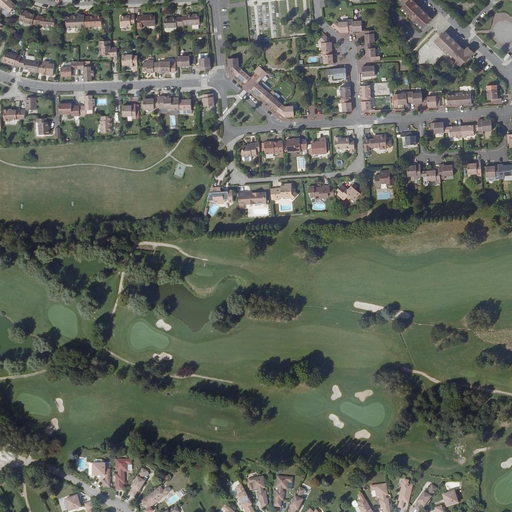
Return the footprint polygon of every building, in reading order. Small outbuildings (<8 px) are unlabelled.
[(9,0),(0,0),(0,5),(9,13),(16,6),(13,2),(11,4),(8,2),(9,0)] [(407,0),(401,0),(405,4),(400,9),(409,18),(420,7),(413,0),(409,0),(409,1),(407,0)] [(433,19),(420,7),(409,18),(422,30),(428,23),(433,19)] [(27,11),(22,10),(19,20),(25,22),(24,23),(32,25),(33,24),(36,25),(36,24),(39,16),(35,15),(35,14),(30,13),(26,12),(27,11)] [(187,15),(183,15),(183,17),(184,25),(200,25),(200,24),(200,16),(200,14),(187,15)] [(72,17),(66,17),(67,28),(79,28),(85,28),(84,18),(84,16),(84,15),(78,15),(78,17),(72,17)] [(89,18),(84,18),(85,28),(90,28),(90,27),(102,26),(102,15),(97,15),(97,16),(89,16),(89,18)] [(126,16),(121,16),(121,26),(131,26),(131,23),(135,23),(135,21),(134,17),(134,15),(131,15),(131,16),(126,16)] [(141,17),(138,17),(138,21),(138,27),(155,26),(155,15),(149,15),(149,16),(141,17)] [(42,17),(39,16),(36,24),(40,25),(45,25),(44,27),(50,27),(50,26),(55,27),(56,17),(50,17),(50,18),(42,17)] [(171,18),(164,19),(165,28),(176,27),(177,27),(177,26),(184,26),(183,17),(171,18)] [(337,20),(331,26),(334,29),(336,29),(340,28),(340,33),(345,32),(349,32),(348,22),(339,22),(337,20)] [(353,20),(348,20),(348,22),(349,32),(362,31),(362,21),(353,21),(353,20)] [(374,30),(365,31),(365,38),(366,43),(370,43),(375,43),(375,34),(374,34),(374,30)] [(441,35),(434,42),(443,50),(454,39),(445,31),(441,35)] [(324,34),(319,41),(321,43),(322,52),(331,51),(332,51),(332,46),(332,42),(327,43),(327,37),(324,34)] [(463,48),(454,39),(443,50),(460,67),(470,57),(474,53),(468,47),(465,50),(463,48)] [(110,41),(99,41),(99,46),(101,46),(102,55),(107,55),(107,57),(116,57),(117,56),(117,48),(111,48),(110,41)] [(371,48),(366,49),(366,54),(367,58),(371,57),(371,61),(380,60),(380,56),(376,57),(376,48),(375,48),(371,48)] [(21,56),(6,51),(3,62),(7,63),(11,64),(11,65),(14,66),(14,65),(18,67),(21,58),(21,56)] [(322,52),(321,52),(321,55),(323,55),(324,64),(333,63),(333,58),(333,54),(331,55),(331,51),(322,52)] [(133,55),(122,55),(123,65),(128,65),(130,65),(130,66),(138,66),(137,56),(133,56),(133,55)] [(190,56),(177,56),(178,67),(190,67),(190,56)] [(26,59),(21,58),(18,67),(24,68),(24,69),(29,70),(30,70),(30,72),(38,73),(38,72),(39,63),(40,61),(26,59)] [(210,58),(199,59),(201,71),(211,70),(210,58)] [(239,58),(228,59),(229,67),(233,67),(233,71),(233,73),(236,76),(242,69),(239,67),(239,58)] [(43,64),(39,63),(38,72),(42,73),(42,75),(46,75),(46,74),(49,74),(49,76),(53,76),(55,64),(49,63),(50,62),(43,61),(43,64)] [(77,62),(71,62),(71,67),(61,67),(61,76),(72,76),(72,70),(73,70),(78,69),(77,62)] [(84,62),(77,62),(78,69),(84,69),(84,76),(85,82),(92,81),(92,77),(94,77),(94,70),(92,71),(91,66),(90,66),(84,67),(84,63),(84,62)] [(147,64),(143,64),(143,71),(147,71),(147,72),(149,73),(154,73),(154,72),(154,70),(158,70),(158,62),(153,62),(153,64),(147,64)] [(170,62),(158,62),(158,70),(158,72),(158,73),(165,72),(170,72),(170,62)] [(369,66),(362,67),(363,74),(363,77),(375,76),(374,66),(369,66)] [(339,69),(333,69),(328,69),(329,74),(334,73),(334,79),(346,78),(346,75),(346,68),(339,69)] [(251,77),(242,69),(236,76),(246,84),(251,77)] [(267,91),(258,83),(252,89),(262,98),(267,91)] [(370,85),(360,86),(360,87),(361,91),(361,98),(363,98),(371,98),(370,85)] [(350,87),(340,87),(341,100),(349,99),(351,99),(351,92),(350,88),(350,87)] [(267,91),(262,98),(277,111),(282,104),(277,100),(280,96),(276,92),(276,93),(272,90),(270,93),(267,91)] [(498,90),(487,91),(487,100),(491,100),(491,103),(502,102),(502,98),(498,99),(498,90)] [(406,94),(398,94),(398,105),(404,104),(407,104),(407,103),(410,103),(410,92),(406,92),(406,94)] [(413,92),(410,92),(410,103),(414,102),(414,104),(422,103),(422,98),(422,92),(413,93),(413,92)] [(456,95),(447,95),(448,106),(457,105),(456,104),(460,104),(459,93),(455,93),(456,95)] [(462,93),(459,93),(460,104),(463,103),(463,105),(472,104),(471,93),(462,94),(462,93)] [(213,94),(203,95),(204,107),(214,106),(213,94)] [(85,105),(79,106),(80,116),(80,117),(86,117),(86,110),(93,110),(93,106),(95,106),(95,99),(93,99),(93,95),(85,96),(85,102),(85,105)] [(170,96),(159,97),(159,109),(167,108),(172,108),(172,110),(179,110),(179,100),(179,98),(170,98),(170,96)] [(440,96),(427,97),(428,97),(428,103),(428,107),(441,106),(440,96)] [(150,99),(144,99),(144,101),(144,108),(144,110),(159,109),(159,97),(154,98),(154,99),(150,99)] [(36,98),(26,98),(26,101),(26,109),(26,110),(31,110),(36,110),(36,98)] [(371,98),(363,98),(363,102),(361,102),(362,110),(370,110),(372,110),(371,101),(373,101),(372,98),(371,98)] [(191,99),(179,100),(179,110),(191,110),(191,99)] [(341,100),(340,100),(340,103),(342,103),(342,112),(344,112),(352,111),(351,102),(350,102),(349,99),(341,100)] [(68,103),(59,103),(59,114),(72,114),(72,116),(80,116),(79,106),(71,106),(71,104),(68,105),(68,103)] [(132,105),(123,106),(123,117),(128,116),(132,116),(132,118),(132,119),(136,119),(136,104),(132,104),(132,105)] [(285,107),(282,104),(277,111),(280,113),(281,113),(285,112),(285,117),(294,116),(293,106),(285,107)] [(8,109),(4,110),(4,121),(12,121),(12,119),(20,119),(20,110),(12,110),(8,110),(8,109)] [(111,116),(101,116),(102,121),(101,121),(101,133),(111,132),(111,126),(111,121),(112,121),(111,116)] [(42,119),(37,119),(37,123),(39,123),(39,135),(50,134),(50,130),(49,130),(48,127),(48,122),(47,122),(47,118),(46,118),(42,119)] [(482,120),(478,120),(479,125),(479,131),(479,134),(483,134),(483,132),(492,131),(491,120),(487,120),(483,121),(482,120)] [(443,122),(431,123),(432,133),(444,133),(444,127),(443,122)] [(474,125),(465,126),(465,127),(462,128),(462,138),(466,138),(466,136),(474,136),(474,131),(474,125)] [(458,126),(450,127),(450,133),(450,138),(459,137),(459,138),(462,138),(462,128),(458,128),(458,126)] [(411,133),(401,133),(401,137),(405,137),(406,145),(417,145),(416,136),(412,136),(411,133)] [(364,140),(365,148),(365,152),(369,151),(369,148),(380,147),(380,149),(387,149),(387,148),(391,148),(390,144),(387,144),(386,140),(386,135),(376,136),(376,137),(375,139),(364,140)] [(341,137),(335,137),(336,150),(349,148),(350,153),(355,153),(354,140),(349,141),(349,138),(341,139),(341,137)] [(320,142),(312,142),(312,149),(312,154),(327,153),(326,138),(320,138),(320,142)] [(291,139),(287,139),(288,153),(301,152),(301,150),(307,149),(306,139),(300,140),(300,139),(294,139),(294,140),(291,140),(291,139)] [(274,141),(264,142),(264,143),(265,152),(265,154),(283,153),(283,147),(283,142),(283,141),(279,141),(279,142),(274,143),(274,141)] [(247,145),(242,145),(243,157),(252,156),(257,156),(257,152),(256,151),(259,150),(259,143),(250,143),(250,144),(250,145),(247,145)] [(472,163),(467,164),(468,175),(477,174),(477,177),(482,176),(481,167),(480,162),(476,162),(476,163),(472,163)] [(186,167),(178,163),(173,175),(182,178),(186,167)] [(416,165),(407,166),(408,177),(417,176),(417,179),(421,179),(421,177),(421,171),(420,164),(416,164),(416,165)] [(444,164),(439,165),(440,169),(440,179),(444,179),(444,176),(453,176),(453,165),(448,165),(444,165),(444,164)] [(503,164),(499,165),(500,179),(504,179),(504,176),(511,175),(511,165),(509,165),(503,166),(503,164)] [(495,166),(486,167),(487,178),(495,177),(495,180),(500,179),(499,165),(495,165),(495,166)] [(428,171),(427,171),(427,177),(427,182),(436,181),(436,184),(441,184),(440,179),(440,169),(436,169),(436,170),(428,171)] [(390,170),(380,171),(380,175),(379,175),(379,177),(375,177),(375,179),(374,180),(374,182),(375,183),(376,187),(380,187),(380,185),(381,185),(387,184),(387,186),(388,186),(390,187),(392,187),(393,185),(394,185),(394,177),(390,177),(390,170)] [(342,185),(337,190),(340,192),(338,195),(344,200),(346,198),(347,197),(350,197),(351,197),(355,200),(360,194),(356,190),(356,188),(358,186),(354,183),(351,186),(352,187),(350,189),(348,189),(342,185)] [(272,200),(275,200),(279,200),(280,198),(289,197),(293,200),(298,194),(295,192),(294,189),(292,189),(291,184),(284,184),(284,185),(284,186),(283,188),(281,188),(275,188),(271,189),(272,200)] [(314,186),(308,187),(308,193),(310,193),(311,198),(315,198),(315,199),(320,199),(323,198),(325,200),(328,196),(328,193),(330,192),(330,186),(322,186),(322,187),(314,188),(314,186)] [(213,188),(211,188),(207,201),(210,201),(214,202),(219,202),(221,203),(226,200),(229,199),(229,201),(233,201),(232,189),(226,190),(226,192),(221,192),(220,187),(213,188)] [(245,192),(239,193),(239,204),(240,210),(244,209),(244,204),(246,204),(246,205),(256,204),(256,202),(261,202),(262,203),(262,204),(267,203),(266,192),(253,193),(251,195),(245,195),(245,193),(245,192)] [(132,458),(116,459),(116,470),(116,471),(118,471),(118,473),(116,473),(116,474),(116,490),(123,489),(123,483),(125,483),(125,474),(124,474),(124,471),(128,471),(128,464),(132,464),(132,458)] [(106,469),(106,462),(105,462),(94,462),(93,462),(93,475),(106,475),(106,469)] [(148,471),(143,467),(135,479),(133,483),(127,492),(133,496),(137,490),(139,491),(142,487),(141,486),(142,485),(143,485),(146,481),(143,479),(148,471)] [(264,476),(248,478),(249,484),(253,483),(254,490),(258,489),(258,492),(257,492),(258,501),(260,501),(261,508),(269,506),(266,491),(264,491),(263,489),(265,488),(264,476)] [(293,478),(277,476),(276,488),(278,488),(278,491),(276,491),(274,507),(281,507),(282,501),(284,501),(285,492),(283,492),(284,489),(288,489),(289,482),(292,483),(293,478)] [(408,504),(413,485),(408,484),(409,480),(404,479),(403,483),(402,483),(400,493),(403,493),(402,495),(400,495),(399,501),(399,502),(398,507),(403,509),(404,503),(408,504)] [(246,492),(241,482),(235,485),(239,493),(236,495),(243,509),(246,507),(248,511),(256,511),(248,497),(246,492)] [(388,494),(386,483),(371,486),(372,491),(375,490),(376,497),(380,496),(381,500),(380,500),(381,508),(382,508),(383,511),(390,511),(389,499),(389,498),(386,498),(386,495),(388,495),(388,494)] [(430,499),(437,488),(432,485),(426,493),(424,491),(421,495),(422,496),(421,498),(420,497),(417,501),(419,503),(415,509),(419,511),(420,511),(427,503),(430,499)] [(164,490),(161,486),(145,497),(142,500),(144,503),(143,504),(146,508),(147,508),(147,509),(145,511),(151,511),(153,510),(150,506),(149,507),(149,506),(151,505),(152,505),(157,501),(155,500),(157,499),(159,501),(167,494),(170,491),(167,488),(164,490)] [(306,490),(299,487),(294,498),(292,499),(291,500),(291,501),(291,502),(291,503),(286,511),(294,511),(295,509),(298,511),(300,506),(301,504),(304,499),(301,498),(306,490)] [(459,503),(454,491),(442,495),(446,507),(459,503)] [(358,495),(361,500),(357,502),(356,500),(352,502),(352,504),(354,507),(355,507),(358,506),(361,511),(373,511),(367,501),(362,493),(358,495)] [(82,507),(78,494),(65,498),(69,511),(82,507)] [(94,507),(92,500),(85,503),(87,510),(94,507)]
